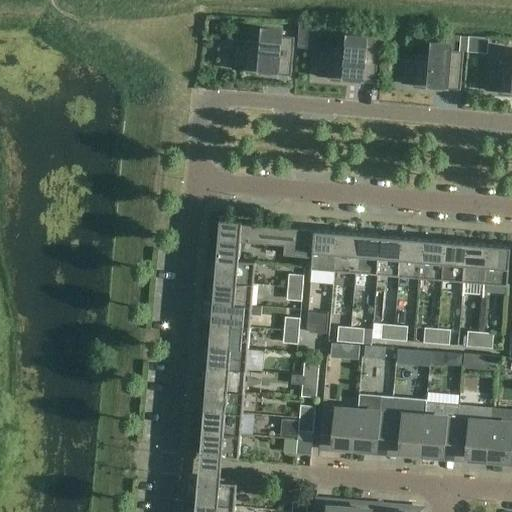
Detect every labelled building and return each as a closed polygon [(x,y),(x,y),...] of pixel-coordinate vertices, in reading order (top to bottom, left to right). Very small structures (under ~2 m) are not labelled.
[(297,46),(311,47),(313,24),(299,22),(297,46)] [(245,67),(244,72),(291,76),(294,37),(280,36),(281,31),(264,30),(263,42),(247,40),(246,44),(235,66),(245,67)] [(463,51),(467,48),(468,36),(449,34),(448,46),(434,44),(433,56),(416,55),(416,59),(404,80),(414,81),(413,86),(460,90),(463,51)] [(329,74),(329,79),(375,83),(379,44),(365,43),(366,39),(349,37),(348,49),(331,48),(331,51),(319,73),(329,74)] [(511,38),(497,37),(497,38),(496,51),(511,52),(511,38)] [(501,66),(489,88),(499,88),(498,93),(511,94),(511,62),(501,62),(501,66)] [(284,254),(299,255),(302,228),(242,223),(243,220),(220,218),(217,259),(255,262),(255,261),(239,260),(241,241),(285,244),(284,254)] [(302,228),(299,255),(313,257),(312,268),(334,270),(338,231),(302,228)] [(338,231),(334,270),(356,272),(359,233),(338,231)] [(359,233),(356,272),(377,273),(381,235),(359,233)] [(381,235),(377,273),(399,275),(402,237),(381,235)] [(399,275),(421,277),(424,239),(402,237),(399,275)] [(445,240),(424,239),(421,277),(442,279),(445,240)] [(467,242),(445,240),(442,279),(464,281),(467,242)] [(484,296),(485,282),(488,244),(467,242),(464,281),(462,295),(484,296)] [(511,246),(488,244),(485,282),(508,284),(511,246)] [(254,284),(255,262),(217,259),(215,281),(254,284)] [(288,287),(303,288),(304,275),(289,274),(288,287)] [(215,281),(213,302),(252,305),(254,284),(215,281)] [(303,288),(288,287),(287,300),(302,301),(303,288)] [(261,306),(252,305),(213,302),(212,324),(250,327),(251,314),(261,315),(261,306)] [(308,311),(307,327),(310,331),(325,332),(327,313),(308,311)] [(284,330),(299,331),(300,318),(285,316),(284,330)] [(212,324),(210,345),(248,348),(250,327),(212,324)] [(394,340),(395,325),(382,324),(381,339),(394,340)] [(395,325),(394,340),(407,341),(408,326),(395,325)] [(350,342),(351,327),(338,326),(337,341),(350,342)] [(351,327),(350,342),(363,343),(364,328),(351,327)] [(436,344),(438,329),(425,327),(423,343),(436,344)] [(451,330),(438,329),(436,344),(450,345),(451,330)] [(299,331),(284,330),(283,343),(298,344),(299,331)] [(479,347),(481,332),(468,331),(466,346),(479,347)] [(494,333),(481,332),(479,347),(492,348),(494,333)] [(246,370),(248,348),(210,345),(208,367),(246,370)] [(303,375),(318,376),(319,363),(304,362),(303,375)] [(244,391),(246,370),(208,367),(206,388),(244,391)] [(317,389),(318,376),(303,375),(302,388),(317,389)] [(206,388),(204,410),(243,413),(244,391),(206,388)] [(359,394),(358,410),(355,450),(368,451),(368,447),(378,447),(379,430),(390,430),(392,413),(380,412),(382,396),(359,394)] [(422,456),(435,457),(435,452),(444,453),(446,435),(457,436),(460,404),(426,401),(425,415),(422,456)] [(468,437),(466,455),(476,456),(475,461),(489,462),(492,421),(493,407),(460,404),(457,436),(468,437)] [(299,418),(315,419),(316,406),(301,405),(299,418)] [(355,450),(358,410),(324,407),(322,425),(334,426),(332,444),(342,444),(341,449),(355,450)] [(241,435),(243,413),(204,410),(202,431),(241,435)] [(402,414),(392,413),(390,430),(401,431),(400,449),(409,450),(408,455),(422,456),(425,415),(403,414),(402,414)] [(313,432),(315,419),(299,418),(298,431),(313,432)] [(511,422),(492,421),(489,462),(502,463),(502,458),(511,459),(511,451),(511,422)] [(239,457),(241,435),(202,431),(200,466),(197,502),(235,505),(237,483),(235,482),(235,479),(221,478),(222,468),(223,459),(237,460),(237,457),(239,457)] [(313,442),(298,440),(296,453),(312,455),(313,442)] [(293,497),(292,510),(307,511),(308,499),(293,497)] [(349,511),(350,502),(337,501),(337,506),(327,505),(326,511),(349,511)] [(197,502),(195,511),(234,511),(235,505),(197,502)] [(363,503),(350,502),(349,511),(372,511),(372,509),(363,508),(363,503)]
